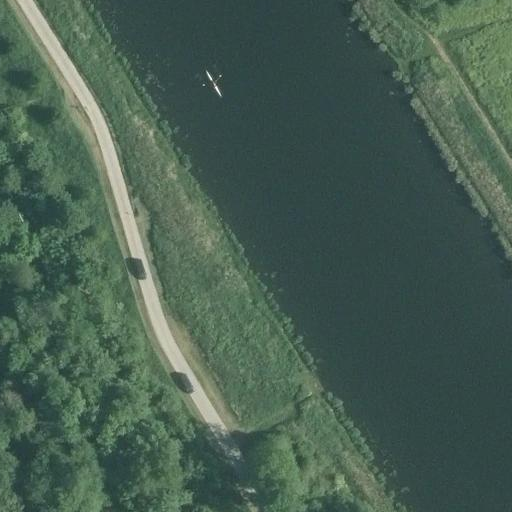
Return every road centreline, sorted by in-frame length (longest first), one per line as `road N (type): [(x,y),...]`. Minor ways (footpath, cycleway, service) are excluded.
road 1 (unclassified): [(266,511),(164,336),(92,112),(21,0)]
road 2 (unknown): [(358,511),(179,231),(115,179)]
road 3 (unknown): [(0,49),(46,123),(115,179)]
